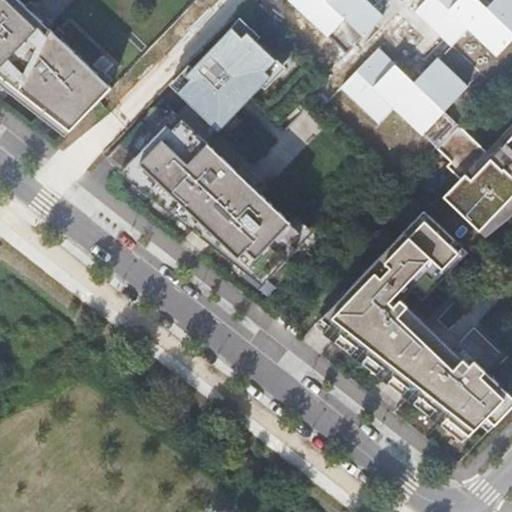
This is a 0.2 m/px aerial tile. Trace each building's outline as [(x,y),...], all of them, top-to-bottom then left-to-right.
[(21,0),(0,0),(0,74),(70,130),(112,87),(49,27),(27,6),(21,0)] [(290,0),(347,53),(382,17),(364,0),(290,0)] [(511,0),(494,0),(487,8),(478,0),(427,0),(415,12),(452,46),(469,29),(497,55),(511,40),(511,0)] [(267,275),(313,217),(212,138),(283,64),(237,21),(173,88),(187,102),(178,111),(162,99),(107,158),(194,226),(198,221),(217,236),(212,243),(245,269),(250,262),(267,275)] [(437,148),(459,125),(445,112),(467,88),(438,58),(413,85),(379,51),(344,87),(380,121),(395,108),(437,148)] [(511,176),(493,158),(459,125),(437,148),(451,162),(447,167),(460,180),(443,197),(479,232),(511,197),(511,176)] [(511,136),(501,148),(511,158),(511,136)] [(511,158),(501,148),(493,158),(511,176),(511,197),(479,232),(485,237),(509,218),(511,215),(511,158)] [(424,211),(321,318),(389,372),(414,391),(467,432),(484,414),(495,424),(511,405),(511,395),(463,348),(459,352),(401,300),(411,290),(417,295),(434,278),(424,269),(433,260),(443,269),(459,252),(451,244),(455,240),(424,211)] [(198,221),(194,226),(193,228),(212,243),(217,236),(198,221)] [(250,262),(245,269),(262,282),(267,275),(250,262)]
